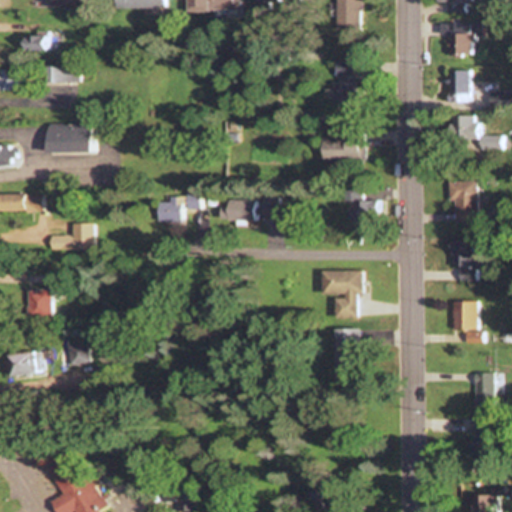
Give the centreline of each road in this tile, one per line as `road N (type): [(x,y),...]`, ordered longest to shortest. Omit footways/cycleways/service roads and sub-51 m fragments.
road 1 (residential): [(413,511),(407,0)]
road 2 (residential): [(179,246),(411,254)]
